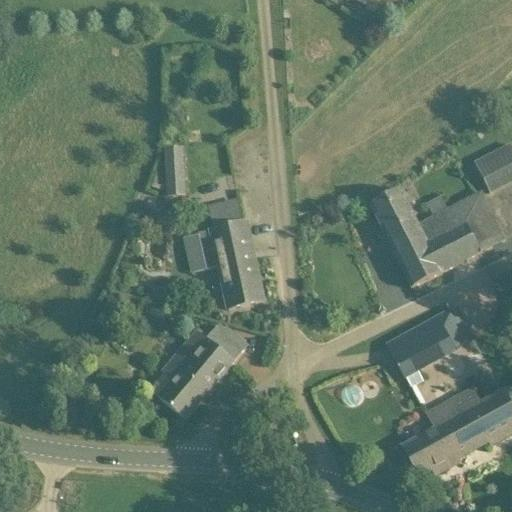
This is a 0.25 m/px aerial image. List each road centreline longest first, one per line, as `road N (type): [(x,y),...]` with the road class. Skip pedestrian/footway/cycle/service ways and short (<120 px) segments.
road 1 (unclassified): [(293,366),(263,0)]
road 2 (unclassified): [(293,366),(511,263)]
road 3 (tertiary): [(174,461),(0,438)]
road 4 (tertiary): [(342,489),(265,469),(174,461)]
road 5 (unclassified): [(174,461),(283,376)]
road 6 (unclassified): [(342,489),(283,376)]
